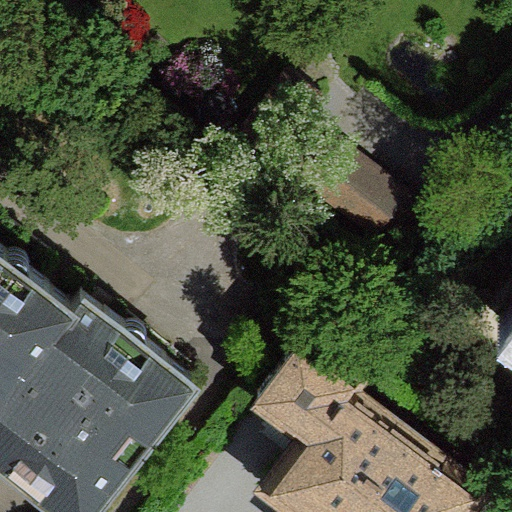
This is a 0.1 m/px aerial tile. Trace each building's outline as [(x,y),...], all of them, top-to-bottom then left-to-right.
[(316,90),(293,72),(252,122),(274,141),(316,90)] [(354,142),(318,185),(376,233),(412,190),(354,142)] [(344,250),(315,226),(276,273),(304,297),(344,250)] [(0,236),(0,385),(73,295),(0,236)] [(82,284),(73,295),(0,385),(0,442),(78,505),(124,446),(132,452),(194,372),(82,284)] [(302,331),(260,387),(309,425),(270,476),(317,511),(455,511),(479,480),(348,380),(355,371),(302,331)]
